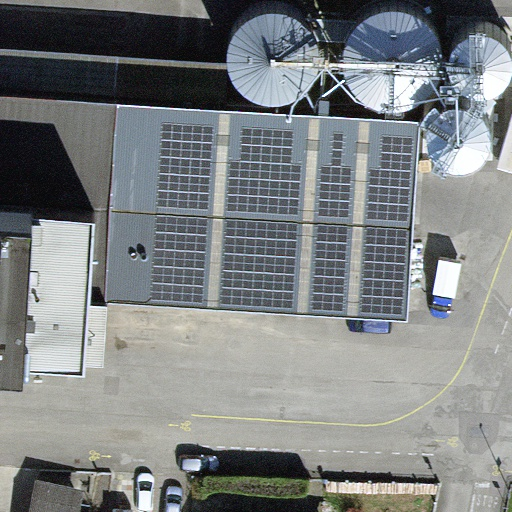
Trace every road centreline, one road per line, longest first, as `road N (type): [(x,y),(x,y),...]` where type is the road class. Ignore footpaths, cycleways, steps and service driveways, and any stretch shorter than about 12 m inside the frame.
road 1 (residential): [(0,432),(477,448)]
road 2 (residential): [(477,448),(511,305)]
